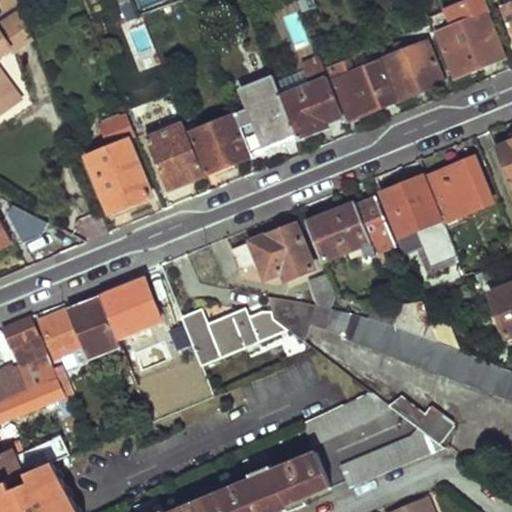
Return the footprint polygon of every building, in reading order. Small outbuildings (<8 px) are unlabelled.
[(131,0),(116,0),(125,23),(138,18),(131,0)] [(244,0),(227,0),(238,27),(253,21),(247,7),(244,0)] [(471,21),(440,33),(457,78),(507,59),(485,1),(466,7),(471,21)] [(0,22),(0,114),(22,99),(0,66),(0,55),(10,49),(13,54),(34,40),(21,8),(0,22)] [(430,41),(384,60),(400,101),(447,82),(430,41)] [(332,81),(331,78),(323,57),(304,64),(313,85),(284,97),(301,140),(340,124),(338,119),(346,115),(332,81)] [(384,60),(332,81),(346,115),(349,124),(400,101),(384,60)] [(276,76),(244,89),(252,109),(269,152),(301,140),(284,97),(276,76)] [(154,195),(130,138),(138,134),(127,106),(98,118),(108,140),(98,144),(86,149),(112,212),(154,195)] [(252,109),(239,114),(257,157),(269,152),(252,109)] [(237,116),(198,130),(196,124),(191,126),(210,172),(253,155),(237,116)] [(186,123),(149,137),(169,189),(207,173),(186,123)] [(511,142),(499,147),(511,179),(511,142)] [(476,160),(430,178),(446,219),(448,222),(494,205),(476,160)] [(429,176),(384,194),(401,237),(446,219),(430,178),(429,176)] [(377,197),(358,204),(379,257),(380,259),(385,257),(383,251),(396,245),(377,197)] [(11,202),(6,209),(22,239),(35,232),(42,221),(31,216),(11,202)] [(358,204),(308,224),(324,262),(363,246),(369,261),(379,257),(358,204)] [(0,250),(15,242),(0,213),(0,250)] [(296,224),(234,250),(241,270),(262,263),(268,279),(285,272),(289,281),(315,270),(296,224)] [(329,274),(318,279),(310,282),(318,307),(333,310),(339,296),(329,274)] [(145,279),(105,295),(122,336),(156,322),(159,327),(164,325),(145,279)] [(511,286),(493,294),(511,341),(511,286)] [(68,307),(84,348),(90,359),(125,345),(122,336),(105,295),(68,307)] [(436,342),(398,327),(370,320),(333,310),(318,307),(271,297),(275,313),(277,321),(289,330),(306,344),(318,326),(349,335),(348,339),(362,342),(386,356),(389,351),(412,364),(414,360),(437,377),(440,371),(464,386),(467,380),(492,396),(496,391),(511,401),(511,371),(458,350),(436,342)] [(402,313),(375,304),(370,320),(398,327),(402,313)] [(421,304),(400,307),(402,313),(428,321),(421,304)] [(54,362),(84,348),(68,307),(33,319),(49,355),(50,354),(54,362)] [(247,308),(209,323),(203,309),(181,318),(202,368),(289,330),(277,321),(275,313),(264,311),(251,317),(247,308)] [(33,319),(7,330),(14,347),(23,343),(38,376),(57,368),(54,362),(50,354),(49,355),(33,319)] [(451,328),(428,321),(436,342),(458,350),(451,328)] [(38,376),(27,380),(33,393),(62,381),(57,368),(38,376)] [(27,380),(0,391),(0,405),(33,393),(27,380)] [(0,405),(0,425),(62,401),(73,427),(81,424),(62,381),(33,393),(0,405)] [(373,394),(306,424),(316,446),(395,411),(373,394)] [(433,408),(427,414),(408,398),(395,411),(424,433),(440,446),(458,426),(433,408)] [(153,422),(149,412),(131,420),(135,429),(153,422)] [(81,424),(73,427),(75,434),(84,431),(81,424)] [(424,433),(342,467),(352,489),(446,451),(440,446),(424,433)] [(0,457),(0,487),(11,483),(28,475),(56,464),(73,456),(65,438),(18,457),(15,451),(0,457)] [(254,478),(173,511),(166,511),(160,497),(139,505),(141,511),(295,511),(309,507),(305,498),(334,488),(318,452),(275,470),(267,452),(247,460),(254,478)] [(0,511),(77,511),(56,464),(28,475),(32,485),(15,493),(11,483),(0,487),(0,511)] [(438,511),(433,498),(397,511),(438,511)]
